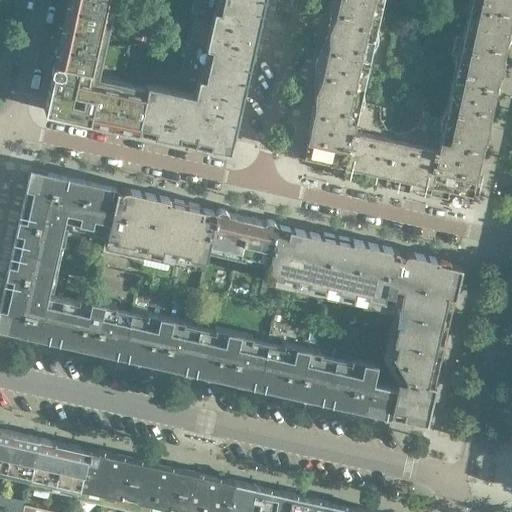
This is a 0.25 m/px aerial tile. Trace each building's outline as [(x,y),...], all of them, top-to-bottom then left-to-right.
[(101,22),(106,0),(68,0),(65,13),(101,22)] [(246,77),(261,9),(222,0),(214,0),(211,20),(191,15),(185,41),(205,45),(200,66),(246,77)] [(222,0),(261,9),(262,0),(222,0)] [(377,19),(381,0),(330,0),(330,22),(327,28),(368,37),(372,18),(377,19)] [(511,36),(511,0),(474,0),(474,3),(469,2),(461,38),(466,39),(461,58),(502,67),(502,61),(511,36)] [(96,46),(101,22),(65,13),(60,37),(96,46)] [(363,81),(368,56),(363,55),(368,37),(327,28),(327,33),(314,63),(313,89),(362,100),(363,98),(361,86),(362,81),(363,81)] [(91,70),(96,46),(60,37),(54,61),(91,70)] [(498,105),(499,72),(502,67),(461,58),(457,76),(452,75),(447,100),(446,105),(441,112),(440,117),(487,129),(498,105)] [(88,82),(91,70),(54,61),(49,85),(95,96),(97,84),(88,82)] [(229,151),(246,77),(200,66),(195,88),(205,90),(193,143),(229,151)] [(113,125),(120,89),(97,84),(95,96),(89,120),(113,125)] [(193,143),(205,90),(195,88),(194,95),(146,84),(144,94),(136,130),(193,143)] [(89,120),(95,96),(49,85),(44,110),(89,120)] [(136,130),(144,94),(120,89),(113,125),(136,130)] [(426,194),(439,136),(440,132),(439,122),(440,117),(422,113),(421,115),(416,125),(407,131),(395,132),(385,127),(379,117),(379,106),(379,104),(362,100),(313,89),(313,105),(302,154),(323,159),(320,170),(426,194)] [(471,192),(481,143),(487,129),(440,117),(439,122),(440,132),(439,136),(426,194),(447,198),(450,187),(471,192)] [(107,227),(116,187),(30,168),(12,246),(53,255),(57,240),(61,241),(66,218),(107,227)] [(202,266),(207,244),(215,209),(214,209),(197,205),(198,203),(125,186),(123,186),(122,187),(121,187),(120,188),(120,189),(117,188),(117,187),(116,187),(107,227),(101,252),(142,261),(144,253),(202,266)] [(237,251),(245,216),(227,212),(227,210),(225,209),(223,208),(221,207),(220,207),(218,207),(216,207),(215,208),(214,209),(215,209),(207,244),(237,251)] [(267,257),(275,222),(276,223),(275,222),(275,221),(273,219),(271,218),(270,218),(268,218),(266,218),(264,218),(262,220),(245,216),(237,251),(267,257)] [(322,233),(275,222),(267,257),(264,271),(380,297),(375,320),(395,325),(389,351),(404,376),(403,380),(396,379),(389,412),(425,420),(460,264),(437,259),(437,256),(406,249),(405,250),(404,250),(403,251),(402,252),(398,251),(397,250),(397,248),(396,248),(395,247),(394,247),(322,231),(322,233)] [(49,293),(54,271),(50,270),(53,255),(12,246),(0,300),(0,325),(54,337),(63,296),(49,293)] [(121,352),(130,311),(114,308),(115,304),(90,298),(78,295),(77,300),(63,296),(54,337),(121,352)] [(189,367),(198,327),(183,323),(184,319),(146,311),(145,315),(130,311),(121,352),(189,367)] [(257,383),(266,342),(251,339),(252,334),(214,326),(213,330),(198,327),(189,367),(257,383)] [(325,398),(334,357),(319,354),(320,350),(282,341),(281,345),(266,342),(257,383),(325,398)] [(394,385),(372,380),(376,362),(350,356),(349,361),(334,357),(325,398),(389,412),(394,385)] [(0,466),(4,467),(12,430),(0,427),(0,466)] [(29,473),(37,435),(12,430),(4,467),(29,473)] [(54,478),(62,441),(37,435),(29,473),(54,478)] [(78,484),(87,447),(62,441),(54,478),(78,484)] [(128,491),(136,458),(87,447),(78,484),(119,493),(120,489),(128,491)] [(151,500),(160,463),(136,458),(128,491),(136,492),(135,497),(151,500)] [(176,501),(184,468),(160,463),(151,500),(168,504),(168,500),(176,501)] [(199,511),(208,474),(184,468),(176,501),(184,503),(183,507),(199,511)] [(223,511),(224,511),(232,479),(208,474),(199,511),(203,511),(216,511),(217,511),(223,511)] [(249,511),(256,485),(232,479),(224,511),(249,511)] [(274,511),(280,490),(256,485),(249,511),(274,511)] [(300,511),(304,495),(280,490),(274,511),(300,511)] [(325,511),(328,501),(304,495),(300,511),(325,511)] [(0,509),(12,511),(20,511),(22,503),(0,498),(0,509)] [(350,511),(352,506),(328,501),(325,511),(350,511)] [(72,511),(74,504),(67,502),(64,511),(72,511)]
